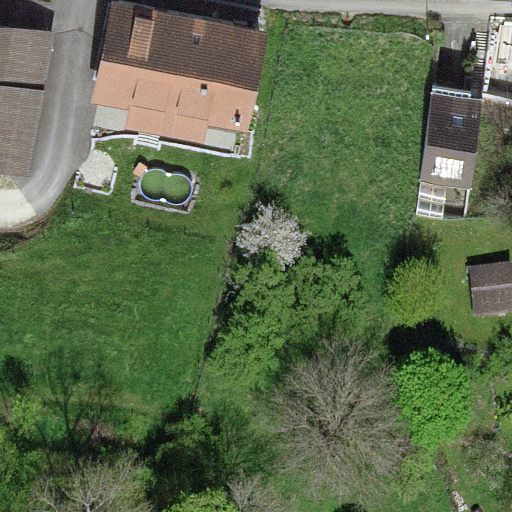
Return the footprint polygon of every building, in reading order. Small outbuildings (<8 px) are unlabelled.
[(281,26),(161,0),(126,0),(107,92),(259,126),(281,26)] [(59,18),(0,7),(0,170),(32,176),(59,18)] [(438,87),(423,185),(472,193),(487,95),(438,87)] [(71,152),(64,194),(126,205),(134,164),(71,152)] [(511,300),(507,248),(468,251),(474,316),(511,312),(511,300)]
